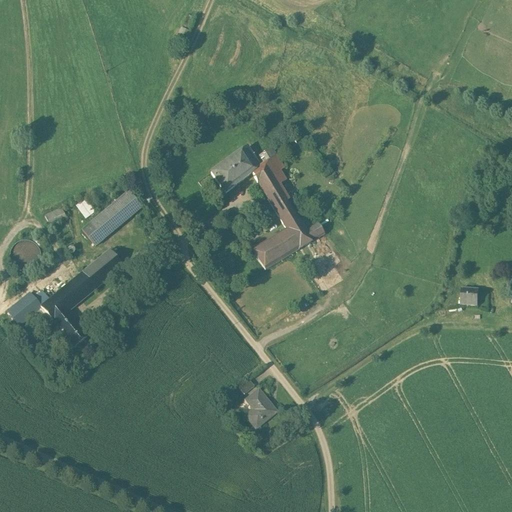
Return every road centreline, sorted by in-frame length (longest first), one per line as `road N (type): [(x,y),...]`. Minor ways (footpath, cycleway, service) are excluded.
road 1 (track): [(70,267),(26,206),(30,64),(22,0)]
road 2 (track): [(212,0),(142,161),(152,201),(180,244)]
road 3 (unclassified): [(163,511),(0,439)]
